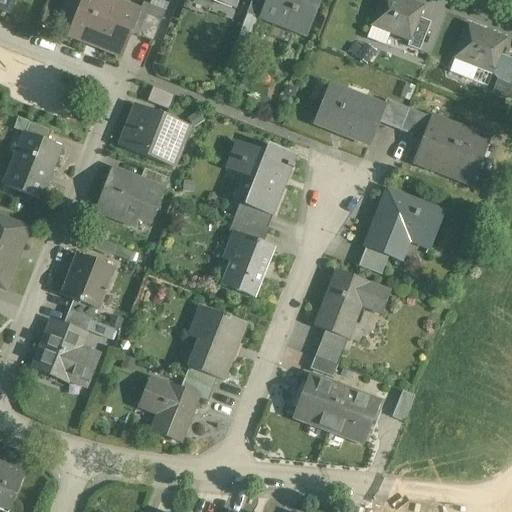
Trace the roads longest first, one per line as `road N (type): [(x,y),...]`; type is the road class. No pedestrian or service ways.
road 1 (residential): [(0,392),(122,79),(0,29)]
road 2 (residential): [(228,467),(336,189)]
road 3 (residential): [(228,467),(477,493),(511,479)]
road 4 (residential): [(82,455),(228,467)]
